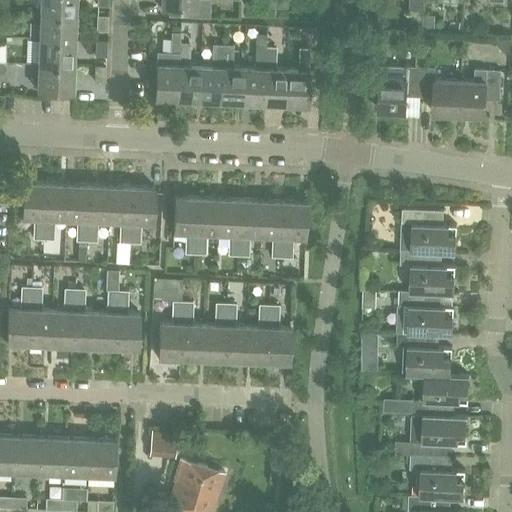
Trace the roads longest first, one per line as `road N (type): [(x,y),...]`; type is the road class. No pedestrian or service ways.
road 1 (residential): [(114,140),(349,151),(500,180)]
road 2 (residential): [(266,397),(0,393)]
road 3 (residential): [(506,511),(511,392),(496,362),(495,326)]
road 4 (residential): [(495,326),(500,180)]
road 5 (residential): [(114,140),(119,0)]
